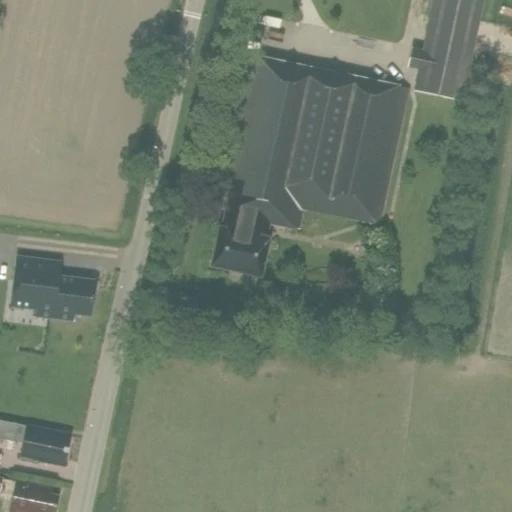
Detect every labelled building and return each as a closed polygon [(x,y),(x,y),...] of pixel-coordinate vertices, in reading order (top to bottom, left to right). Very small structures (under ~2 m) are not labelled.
[(413,90),(462,101),(483,0),(432,0),(422,49),(410,47),(406,67),(417,69),(413,90)] [(408,88),(246,54),(220,178),(228,179),(221,227),(218,227),(210,266),(261,277),(269,237),(266,237),(268,223),(298,230),(303,209),(379,225),(408,89),(408,88)] [(14,258),(9,307),(36,310),(36,316),(35,317),(68,321),(69,314),(88,316),(92,281),(57,277),(56,279),(52,279),(54,262),(14,258)] [(57,458),(65,460),(69,440),(61,438),(63,433),(0,420),(0,438),(23,443),(19,460),(37,464),(37,460),(56,464),(57,458)] [(53,511),(57,496),(50,494),(51,489),(15,481),(9,511),(12,511),(53,511)]
